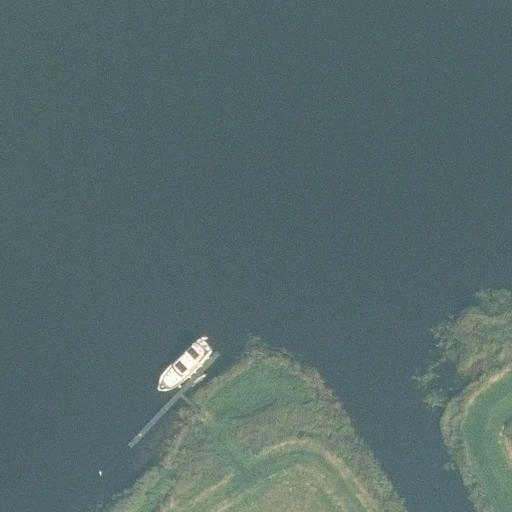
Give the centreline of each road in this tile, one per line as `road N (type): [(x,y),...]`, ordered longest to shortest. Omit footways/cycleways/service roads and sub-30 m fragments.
road 1 (track): [(199,511),(292,459),(325,467),(357,511)]
road 2 (track): [(506,511),(478,454),(474,423),(511,385)]
